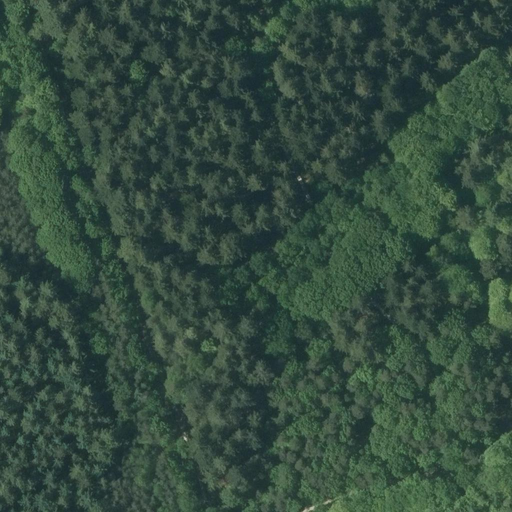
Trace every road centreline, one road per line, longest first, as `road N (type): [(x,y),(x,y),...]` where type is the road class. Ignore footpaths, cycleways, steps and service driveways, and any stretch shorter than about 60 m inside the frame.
road 1 (track): [(186,442),(21,0)]
road 2 (track): [(307,199),(395,139),(511,40)]
road 3 (track): [(307,199),(362,16),(382,0)]
road 4 (track): [(307,511),(487,467)]
road 5 (track): [(225,295),(307,199)]
